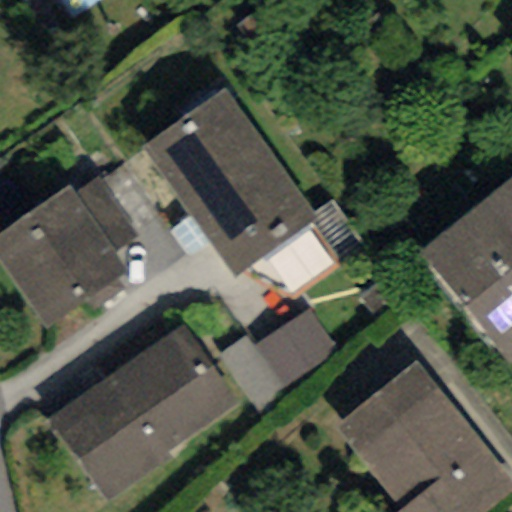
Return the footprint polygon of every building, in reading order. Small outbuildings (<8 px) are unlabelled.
[(237,279),(319,221),(223,87),(141,145),(237,279)] [(98,178),(73,195),(113,252),(137,236),(98,178)] [(511,181),(418,254),(506,368),(511,363),(511,181)] [(73,195),(68,186),(0,234),(0,264),(47,333),(129,276),(113,252),(73,195)] [(310,311),(254,349),(284,393),(340,356),(310,311)] [(191,321),(50,416),(109,503),(171,460),(163,448),(242,396),(217,359),(191,321)] [(247,339),(217,359),(242,396),(256,417),(286,397),(284,393),(254,349),(247,339)] [(511,478),(415,362),(336,426),(402,506),(394,511),(481,511),(511,487),(511,478)]
